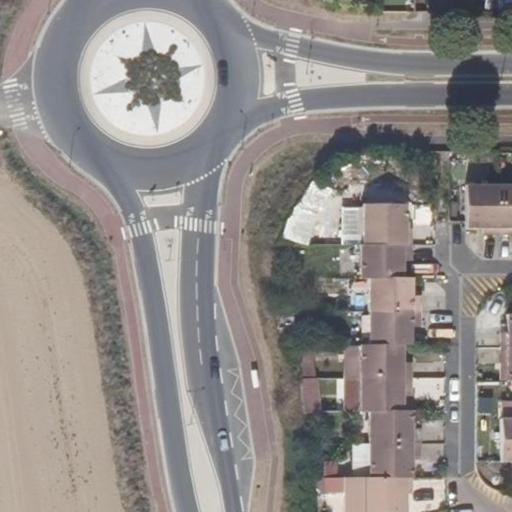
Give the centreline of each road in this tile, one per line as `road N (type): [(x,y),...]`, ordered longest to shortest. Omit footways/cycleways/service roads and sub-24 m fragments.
road 1 (secondary): [(232,511),(200,316),(199,222),(212,144)]
road 2 (secondary): [(114,165),(145,246),(186,511)]
road 3 (tertiary): [(511,67),(355,57),(219,19)]
road 4 (residential): [(486,511),(461,476),(461,278),(511,279)]
road 5 (tertiary): [(233,113),(354,97),(511,95)]
road 6 (secondary): [(96,0),(65,33),(55,97),(76,139),(114,165)]
